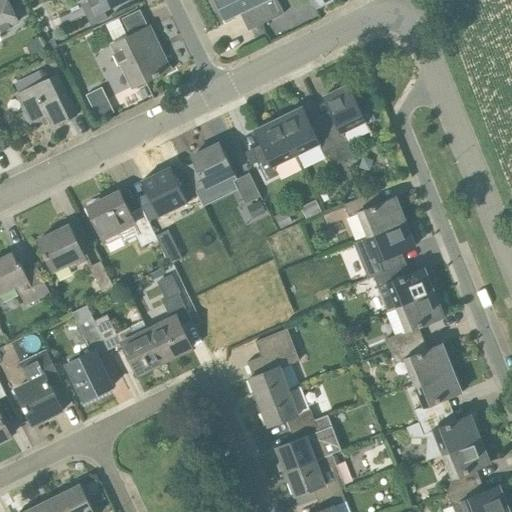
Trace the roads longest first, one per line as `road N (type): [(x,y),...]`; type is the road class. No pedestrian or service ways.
road 1 (residential): [(511,401),(400,120),(410,99),(434,83)]
road 2 (residential): [(215,92),(390,11),(412,27),(434,83)]
road 3 (residential): [(91,434),(198,385),(211,387),(264,511)]
road 4 (residential): [(0,197),(215,92)]
road 5 (residential): [(511,269),(434,83)]
